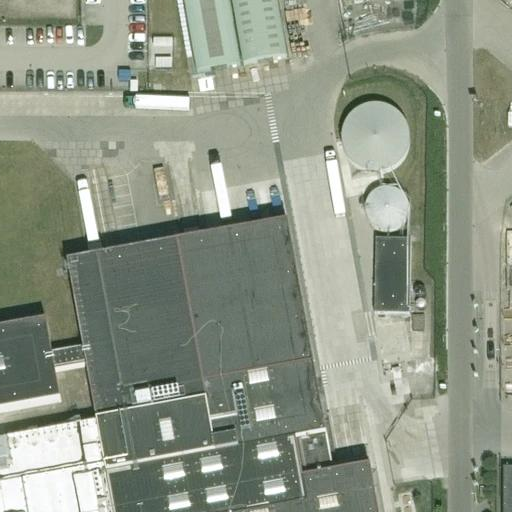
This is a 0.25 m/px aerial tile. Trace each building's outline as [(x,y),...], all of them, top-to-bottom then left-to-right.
[(228,0),(184,0),(197,75),(240,67),(228,0)] [(231,0),(244,67),(287,59),(276,0),(231,0)] [(409,152),(410,141),(409,131),(404,121),(396,114),(387,109),(376,107),(366,109),(356,114),(349,121),(344,131),(342,141),(344,152),(349,161),(356,169),(366,174),(376,175),(387,174),(396,169),(404,161),(409,152)] [(116,195),(120,215),(142,211),(138,190),(116,195)] [(394,191),(389,191),(387,191),(382,191),(379,192),(376,194),(373,196),(371,199),(368,202),(367,207),(366,213),(367,217),(368,221),(370,225),(371,227),(374,229),(377,231),(380,232),(382,233),(385,234),(388,234),(390,234),(394,234),(397,233),(399,232),(402,230),(404,228),(405,226),(407,224),(408,222),(409,220),(410,217),(410,214),(410,212),(410,208),(409,204),(407,201),(406,199),(402,195),(399,193),(397,192),(394,191)] [(378,511),(371,472),(334,479),(287,227),(69,267),(84,351),(53,357),(47,325),(0,333),(0,415),(62,404),(56,374),(87,369),(98,427),(0,445),(0,511),(378,511)] [(377,243),(376,318),(411,319),(412,244),(377,243)] [(321,362),(331,359),(323,330),(313,333),(321,362)]
